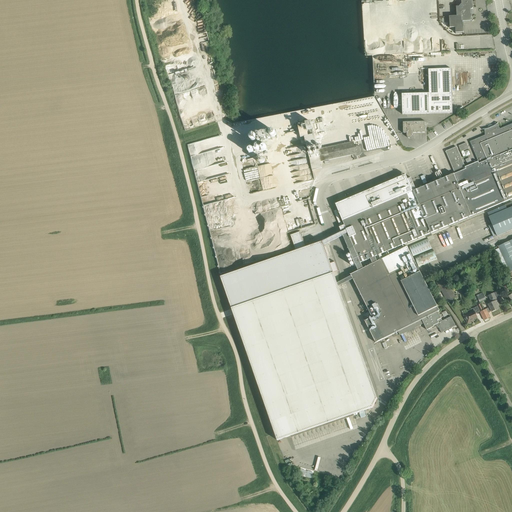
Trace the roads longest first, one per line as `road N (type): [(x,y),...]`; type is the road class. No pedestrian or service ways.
road 1 (track): [(296,511),(270,474),(213,301),(136,0)]
road 2 (unclassified): [(340,269),(320,186),(410,157),(511,95)]
road 3 (unknown): [(395,161),(378,126),(341,127),(318,113),(240,132),(233,144),(244,195)]
road 4 (unclassified): [(380,451),(418,377),(471,334)]
